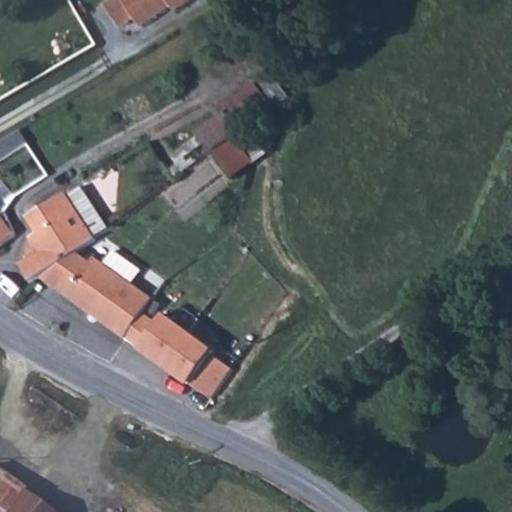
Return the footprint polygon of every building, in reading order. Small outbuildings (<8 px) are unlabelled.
[(119,0),(105,9),(119,33),(133,24),(140,34),(170,15),(173,19),(201,2),(199,0),(119,0)] [(227,99),(245,125),(272,106),(253,80),(227,99)] [(227,99),(220,104),(224,109),(240,129),(245,125),(227,99)] [(240,129),(224,109),(196,130),(210,151),(240,129)] [(93,255),(88,260),(75,250),(109,225),(78,184),(64,195),(62,192),(28,216),(38,231),(31,237),(39,249),(22,264),(34,280),(40,276),(190,384),(184,399),(204,408),(225,366),(204,355),(207,347),(228,348),(231,343),(209,329),(195,325),(190,331),(149,302),(153,296),(129,279),(102,261),(93,255)] [(0,248),(15,237),(0,216),(0,248)] [(111,249),(102,261),(129,279),(138,267),(111,249)] [(276,288),(260,300),(264,305),(271,317),(288,305),(276,288)] [(262,320),(271,317),(264,305),(255,312),(262,320)] [(231,343),(232,340),(209,329),(231,343)] [(0,511),(49,511),(0,477),(0,511)]
